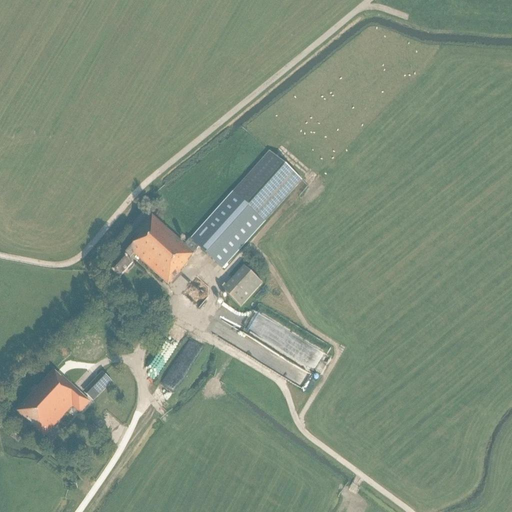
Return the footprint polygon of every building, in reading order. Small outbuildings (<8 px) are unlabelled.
[(190,239),(184,245),(152,217),(119,254),(121,256),(108,270),(119,280),(132,264),(128,260),(133,254),(168,285),(188,263),(187,262),(194,255),(193,254),(199,248),(222,269),(302,181),(269,152),(191,240),(190,239)] [(240,307),(262,284),(243,268),(222,291),(240,307)] [(145,327),(140,318),(135,321),(140,330),(145,327)] [(219,325),(248,342),(251,335),(223,319),(219,325)] [(83,397),(87,393),(91,389),(85,384),(78,392),(62,377),(61,378),(53,371),(37,388),(34,385),(30,390),(33,393),(16,412),(44,438),(72,407),(80,414),(90,403),(83,397)] [(111,381),(102,373),(91,385),(99,393),(111,381)] [(163,376),(152,393),(167,402),(177,386),(163,376)]
